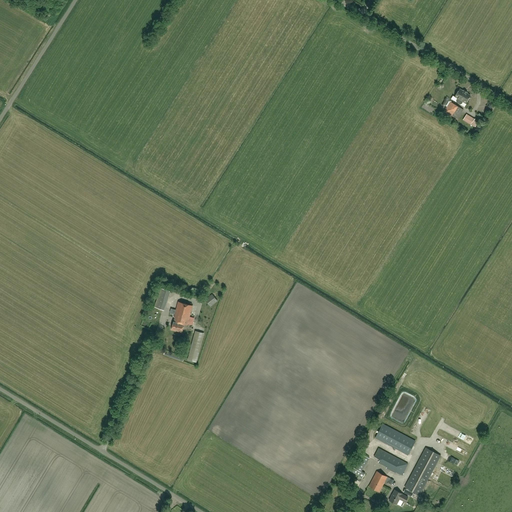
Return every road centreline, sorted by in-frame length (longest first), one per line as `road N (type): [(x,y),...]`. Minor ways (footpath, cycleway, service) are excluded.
road 1 (unclassified): [(201,511),(0,388)]
road 2 (unclassified): [(511,105),(338,0)]
road 3 (unclassified): [(0,121),(76,0)]
